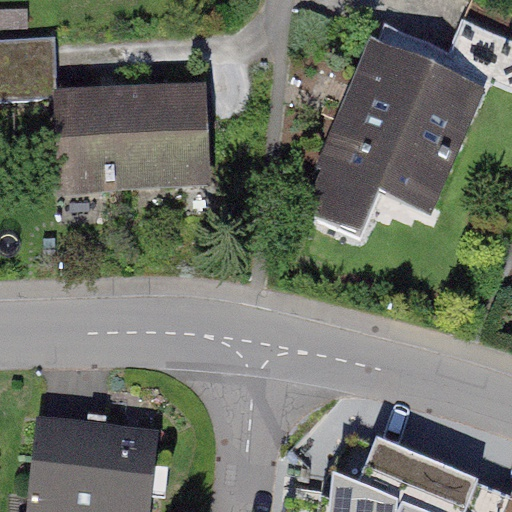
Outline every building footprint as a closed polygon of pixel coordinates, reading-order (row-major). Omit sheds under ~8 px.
[(55,40),(0,42),(0,93),(58,91),(55,40)] [(496,94),(378,44),(324,167),(443,218),(496,94)] [(205,89),(55,92),(58,200),(208,196),(205,89)] [(149,511),(159,438),(39,424),(27,511),(149,511)] [(499,511),(505,500),(354,438),(327,483),(400,511),(499,511)] [(397,511),(327,483),(323,511),(397,511)] [(511,511),(511,493),(503,511),(511,511)]
